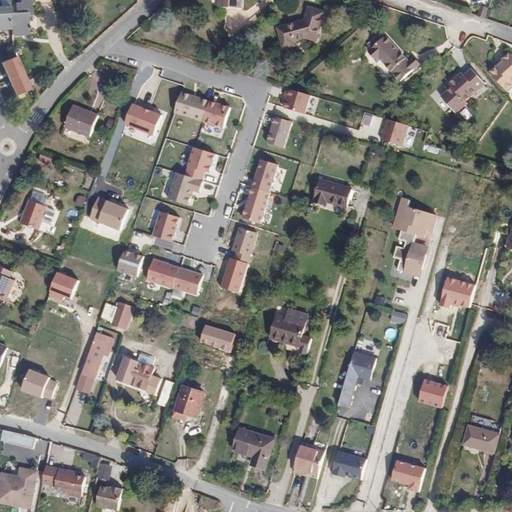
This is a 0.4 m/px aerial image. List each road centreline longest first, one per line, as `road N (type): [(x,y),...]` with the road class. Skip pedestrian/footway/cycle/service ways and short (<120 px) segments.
road 1 (residential): [(241,506),(71,438),(0,422)]
road 2 (residential): [(24,137),(60,85),(152,0)]
